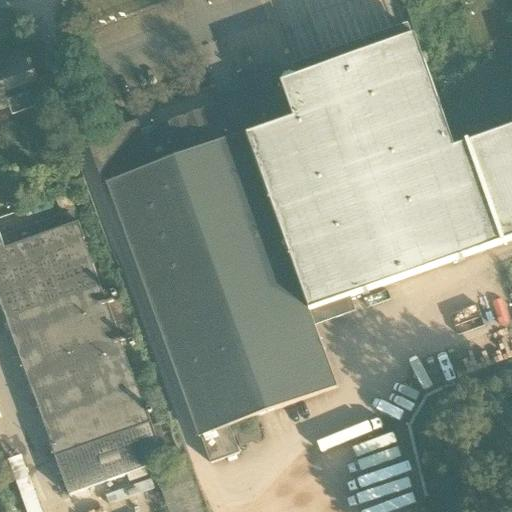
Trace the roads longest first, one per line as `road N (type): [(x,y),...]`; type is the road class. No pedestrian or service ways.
road 1 (unknown): [(47,0),(171,437),(188,455),(239,470),(271,451),(362,373),(426,293)]
road 2 (unknown): [(0,388),(47,511)]
